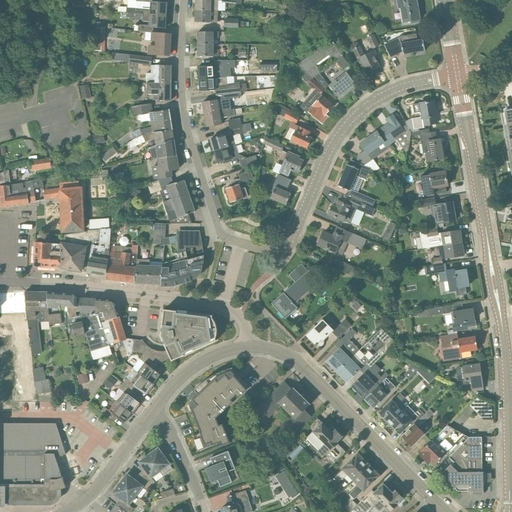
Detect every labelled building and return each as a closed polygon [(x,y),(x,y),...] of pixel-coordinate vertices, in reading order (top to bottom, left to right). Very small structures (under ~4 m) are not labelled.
[(135,13),(166,16),(166,3),(148,2),(147,0),(127,0),(128,7),(118,7),(118,12),(128,13),(135,13)] [(210,11),(217,11),(217,0),(195,0),(196,10),(210,11)] [(398,0),(400,9),(401,8),(417,5),(415,0),(398,0)] [(420,22),(417,5),(401,8),(404,23),(410,22),(411,24),(420,22)] [(217,23),(217,11),(210,11),(196,10),(195,23),(215,23),(217,23)] [(166,16),(135,13),(128,13),(128,18),(135,18),(135,19),(142,20),(142,21),(150,22),(150,26),(139,25),(133,24),(132,31),(152,33),(153,33),(153,27),(165,28),(166,16)] [(198,44),(213,44),(218,44),(218,32),(198,32),(198,44)] [(307,73),(313,79),(321,72),(316,65),(329,55),(331,58),(333,56),(343,70),(349,65),(342,56),(343,55),(332,41),(333,40),(327,32),(314,42),(315,43),(304,52),(308,57),(298,64),(307,73)] [(170,34),(153,33),(152,33),(151,41),(156,41),(156,46),(149,46),(149,55),(169,56),(170,34)] [(418,41),(416,34),(399,37),(399,38),(384,45),(385,47),(390,58),(402,52),(404,54),(425,51),(423,40),(418,41)] [(372,49),(379,46),(374,35),(367,38),(372,49)] [(364,56),(358,43),(351,47),(358,59),(360,58),(367,73),(380,67),(375,58),(377,57),(374,51),(364,56)] [(213,50),(213,44),(198,44),(198,57),(218,56),(218,50),(213,50)] [(152,66),(152,65),(152,58),(130,55),(129,63),(152,66)] [(237,69),(249,70),(250,60),(238,60),(237,69)] [(279,71),(279,62),(260,63),(260,70),(272,69),(273,72),(279,71)] [(147,83),(171,83),(171,66),(152,65),(152,66),(151,66),(151,73),(147,73),(147,83)] [(222,78),(225,77),(224,65),(199,66),(199,79),(222,78)] [(302,79),(308,84),(313,79),(307,73),(302,79)] [(315,78),(320,84),(325,80),(320,73),(315,78)] [(339,97),(352,86),(354,84),(353,82),(347,75),(331,88),(339,97)] [(200,91),(215,90),(216,96),(241,93),(240,83),(227,84),(227,77),(225,77),(222,78),(199,79),(200,91)] [(325,90),(315,81),(313,79),(308,84),(315,90),(300,108),(307,114),(309,112),(316,118),(321,113),(324,115),(333,105),(322,96),(322,97),(320,95),(325,90)] [(171,83),(147,83),(146,95),(153,95),(153,100),(155,100),(171,101),(171,83)] [(88,85),(80,86),(82,100),(91,98),(88,85)] [(231,110),(229,99),(242,97),(241,93),(216,96),(217,100),(202,103),(204,115),(219,112),(231,110)] [(437,123),(434,101),(420,104),(420,105),(414,106),(415,113),(418,113),(422,113),(424,126),(437,123)] [(154,133),(172,130),(169,110),(153,112),(151,103),(132,107),(134,116),(149,113),(151,122),(152,128),(141,131),(140,130),(131,134),(133,140),(143,136),(153,133),(154,133)] [(242,114),(242,109),(231,110),(219,112),(204,115),(207,127),(221,125),(220,118),(223,118),(222,117),(242,114)] [(511,109),(504,111),(507,127),(503,127),(509,161),(511,160),(511,109)] [(300,129),(294,125),(295,124),(299,118),(287,111),(284,118),(292,122),(289,128),(290,128),(285,138),(307,148),(311,138),(308,137),(310,133),(300,128),(300,129)] [(389,144),(396,139),(405,152),(409,150),(411,137),(412,132),(407,124),(406,125),(406,124),(401,128),(393,115),(386,120),(389,124),(379,130),(389,144)] [(405,122),(407,124),(412,132),(418,131),(419,131),(412,118),(405,122)] [(229,127),(241,125),(240,119),(228,121),(229,127)] [(244,124),(241,125),(229,127),(230,131),(218,135),(218,137),(210,139),(214,151),(235,144),(233,136),(240,134),(251,130),(248,123),(244,124)] [(174,140),(172,130),(154,133),(153,133),(143,136),(133,140),(128,143),(130,149),(136,146),(146,142),(155,140),(157,146),(174,140)] [(389,144),(379,130),(360,144),(365,150),(357,156),(357,160),(365,165),(391,147),(389,144)] [(427,133),(427,130),(419,131),(423,154),(426,153),(427,162),(443,159),(440,139),(437,140),(435,132),(427,133)] [(92,135),(95,146),(101,144),(99,134),(92,135)] [(281,152),(284,146),(265,137),(263,144),(281,152)] [(176,156),(174,140),(157,146),(150,148),(151,154),(152,160),(157,159),(176,156)] [(235,144),(214,151),(218,163),(224,161),(224,163),(240,158),(235,144)] [(298,173),(303,161),(299,159),(300,157),(289,152),(283,166),(277,163),(273,171),(279,174),(280,172),(288,176),(291,170),(293,171),(293,170),(298,173)] [(110,158),(106,153),(101,157),(105,162),(110,158)] [(242,170),(259,164),(258,161),(259,160),(259,158),(261,157),(260,154),(240,161),(242,170)] [(170,171),(173,170),(178,170),(176,156),(157,159),(158,165),(152,167),(154,180),(161,179),(171,177),(170,171)] [(29,162),(30,171),(57,168),(56,159),(38,161),(29,162)] [(358,177),(361,171),(347,165),(338,186),(348,190),(349,191),(350,189),(356,176),(358,177)] [(267,170),(261,167),(258,173),(264,175),(267,170)] [(241,191),(238,184),(251,180),(248,171),(238,174),(240,179),(231,182),(233,186),(226,189),(231,203),(248,198),(245,189),(241,191)] [(392,171),(386,175),(390,181),(396,177),(392,171)] [(424,195),(434,194),(433,188),(448,186),(445,172),(421,176),(424,195)] [(164,202),(179,197),(189,193),(184,180),(178,183),(177,182),(174,183),(171,177),(161,179),(158,179),(158,180),(147,184),(151,194),(160,191),(164,202)] [(286,205),(291,194),(286,192),(290,183),(278,178),(274,187),(276,187),(271,198),(286,205)] [(0,196),(35,192),(33,181),(25,182),(26,187),(16,189),(15,185),(0,186),(0,196)] [(62,232),(84,229),(84,221),(82,188),(82,186),(61,188),(44,190),(45,200),(61,197),(61,203),(62,232)] [(144,192),(135,188),(131,195),(140,200),(144,192)] [(346,196),(372,207),(375,200),(350,189),(349,191),(348,190),(346,196)] [(36,202),(36,201),(35,192),(0,196),(0,206),(0,208),(29,204),(29,202),(36,202)] [(179,197),(164,202),(163,202),(171,224),(192,224),(188,214),(195,212),(189,193),(179,197)] [(373,207),(372,207),(346,196),(345,195),(341,203),(338,201),(335,207),(333,205),(328,215),(343,221),(350,224),(357,208),(370,214),(373,207)] [(436,205),(435,198),(423,200),(424,207),(427,207),(428,213),(433,212),(435,224),(456,221),(452,202),(436,205)] [(108,219),(88,220),(89,230),(100,230),(109,229),(108,221),(108,219)] [(396,225),(390,222),(387,228),(393,230),(396,225)] [(366,239),(338,227),(333,237),(323,232),(318,245),(341,255),(347,243),(362,249),(366,239)] [(111,228),(109,229),(100,230),(99,239),(98,246),(93,245),(92,244),(88,266),(87,272),(86,273),(106,276),(110,246),(111,228)] [(438,229),(419,232),(421,239),(429,237),(439,235),(438,229)] [(86,273),(87,272),(88,266),(92,244),(93,245),(94,238),(99,239),(100,230),(89,230),(87,230),(87,232),(62,236),(62,239),(62,240),(61,268),(86,273)] [(165,231),(154,230),(153,244),(161,244),(161,237),(165,238),(165,231)] [(438,246),(443,246),(461,242),(459,230),(441,233),(441,235),(439,235),(429,237),(430,248),(438,246)] [(203,247),(200,231),(179,231),(177,233),(177,235),(178,248),(178,253),(177,254),(179,260),(181,273),(180,274),(181,284),(192,281),(191,279),(194,279),(197,278),(200,276),(201,273),(202,269),(204,255),(203,252),(196,253),(197,256),(188,258),(186,251),(186,248),(203,247)] [(61,268),(62,240),(62,239),(52,238),(52,236),(36,235),(34,264),(37,267),(61,268)] [(461,242),(443,246),(438,246),(439,257),(441,257),(442,260),(464,256),(461,242)] [(137,259),(138,246),(132,245),(131,252),(116,251),(116,247),(110,246),(106,276),(106,280),(136,284),(136,283),(136,272),(137,259)] [(432,259),(433,266),(442,264),(441,257),(432,259)] [(150,260),(137,259),(136,272),(136,283),(140,283),(149,284),(149,266),(150,260)] [(181,284),(180,274),(181,273),(179,260),(170,263),(171,266),(162,266),(162,267),(161,284),(161,286),(173,286),(181,284)] [(353,277),(357,270),(340,262),(337,269),(353,277)] [(445,263),(442,264),(433,266),(424,267),(424,268),(418,269),(419,277),(438,273),(440,283),(448,281),(450,291),(458,290),(457,288),(469,286),(466,270),(455,272),(454,270),(447,272),(445,263)] [(308,272),(302,265),(290,276),(296,283),(273,304),(285,318),(296,308),(292,304),(317,281),(309,272),(308,272)] [(149,266),(149,284),(161,284),(162,267),(149,266)] [(379,287),(387,290),(389,285),(376,278),(374,283),(380,286),(379,287)] [(53,310),(51,298),(50,294),(47,294),(47,292),(26,292),(27,320),(30,338),(32,355),(41,354),(37,322),(50,321),(50,324),(61,323),(62,330),(64,330),(64,322),(62,323),(59,314),(58,314),(58,311),(55,311),(55,310),(53,310)] [(59,314),(62,323),(64,322),(64,330),(69,328),(69,325),(72,324),(75,336),(85,333),(82,321),(79,310),(80,301),(76,300),(76,297),(74,295),(50,294),(51,298),(53,310),(55,310),(55,311),(58,311),(58,314),(59,314)] [(97,308),(97,300),(80,299),(80,301),(79,310),(82,321),(85,333),(91,351),(108,346),(101,322),(97,308)] [(112,300),(97,300),(97,308),(101,322),(105,321),(119,317),(115,303),(112,300)] [(401,304),(397,300),(392,306),(396,309),(401,304)] [(430,316),(442,314),(441,307),(429,309),(430,316)] [(473,309),(454,312),(453,312),(455,323),(452,324),(453,331),(468,329),(468,326),(475,325),(473,309)] [(139,353),(143,354),(157,364),(171,359),(172,361),(216,341),(215,339),(217,334),(216,328),(215,323),(212,318),(212,316),(164,310),(161,336),(167,351),(161,351),(156,350),(150,348),(146,344),(142,339),(140,340),(139,353)] [(125,339),(119,317),(105,321),(101,322),(108,346),(109,346),(110,347),(109,344),(114,342),(114,344),(115,344),(115,343),(123,341),(125,339)] [(339,338),(351,326),(346,320),(334,332),(339,338)] [(323,346),(324,344),(324,342),(323,340),(332,331),(323,321),(308,336),(316,344),(315,344),(316,346),(317,345),(318,346),(321,347),(323,346)] [(366,363),(371,368),(396,343),(382,328),(367,342),(372,347),(377,341),(376,340),(378,337),(385,344),(366,363)] [(352,329),(342,339),(346,343),(349,340),(356,333),(352,329)] [(455,341),(454,335),(457,334),(440,336),(444,361),(461,358),(460,353),(477,350),(475,337),(458,339),(458,341),(455,341)] [(132,352),(134,339),(125,339),(123,341),(128,359),(133,352),(132,352)] [(139,353),(140,340),(134,339),(132,352),(133,352),(139,353)] [(337,372),(355,355),(345,345),(327,362),(337,372)] [(395,352),(402,355),(405,349),(398,346),(395,352)] [(154,362),(157,364),(143,354),(139,359),(144,363),(138,372),(154,385),(155,384),(154,384),(161,375),(150,367),(154,362)] [(347,382),(364,365),(355,355),(337,372),(347,382)] [(483,389),(480,364),(456,368),(458,381),(461,380),(462,386),(471,385),(472,391),(483,389)] [(409,371),(404,375),(409,380),(421,368),(414,365),(409,371)] [(46,380),(43,367),(33,370),(34,383),(41,381),(46,380)] [(216,418),(249,388),(231,369),(233,368),(227,369),(219,373),(212,376),(206,380),(198,386),(194,390),(196,392),(195,393),(194,392),(194,393),(191,396),(190,396),(189,396),(192,399),(193,399),(187,405),(187,406),(189,404),(200,433),(193,435),(199,451),(220,442),(222,446),(230,442),(223,424),(219,425),(216,418)] [(421,368),(417,372),(429,384),(437,376),(421,368)] [(123,384),(133,392),(137,387),(147,394),(154,385),(138,372),(137,372),(138,373),(131,382),(126,378),(123,384)] [(376,382),(379,385),(384,379),(386,378),(383,375),(381,377),(377,373),(370,380),(365,374),(352,386),(362,396),(376,382)] [(21,376),(21,386),(32,386),(31,375),(21,376)] [(84,375),(77,376),(79,386),(86,384),(84,375)] [(104,384),(111,390),(117,382),(110,377),(104,384)] [(51,392),(48,379),(46,380),(41,381),(45,394),(51,392)] [(365,399),(374,408),(395,387),(390,382),(389,384),(384,379),(379,385),(365,399)] [(41,381),(34,383),(37,395),(45,394),(41,381)] [(130,397),(133,392),(123,384),(119,389),(123,392),(116,401),(133,414),(140,404),(130,397)] [(284,426),(294,436),(304,426),(296,419),(310,405),(293,388),(284,397),(277,389),(258,408),(268,418),(281,405),(293,417),(284,426)] [(402,411),(397,406),(405,398),(400,393),(380,413),(383,417),(383,418),(389,424),(402,411)] [(133,414),(116,401),(109,410),(104,407),(100,412),(111,420),(115,415),(125,423),(132,413),(133,414)] [(492,408),(487,404),(477,414),(482,418),(492,408)] [(413,422),(417,418),(419,419),(427,411),(422,406),(415,413),(407,405),(402,411),(389,424),(395,430),(396,429),(400,433),(412,421),(413,422)] [(429,409),(427,411),(419,419),(402,437),(412,447),(424,434),(419,428),(433,414),(429,409)] [(0,505),(5,506),(5,504),(50,504),(52,504),(53,503),(55,503),(56,502),(57,501),(58,500),(59,498),(60,497),(60,496),(61,494),(60,491),(60,490),(66,488),(63,477),(62,478),(56,458),(66,455),(56,424),(21,424),(0,423),(0,505)] [(332,433),(322,423),(307,438),(319,450),(317,452),(323,458),(326,455),(335,463),(345,453),(336,444),(337,443),(336,443),(342,437),(335,430),(332,433)] [(453,431),(447,426),(431,441),(444,455),(445,454),(449,457),(461,445),(457,442),(462,438),(454,430),(453,431)] [(461,445),(449,457),(453,462),(440,475),(454,489),(458,486),(461,489),(468,489),(468,492),(483,492),(483,482),(486,482),(486,474),(483,474),(483,472),(482,472),(482,437),(468,437),(461,445)] [(431,441),(419,454),(429,464),(430,462),(434,465),(444,455),(431,441)] [(160,471),(164,476),(173,470),(169,465),(170,464),(158,448),(153,452),(153,451),(148,454),(160,471)] [(206,469),(211,483),(218,480),(220,487),(232,483),(228,472),(235,469),(228,451),(210,458),(213,466),(206,469)] [(156,482),(164,476),(160,471),(148,454),(143,458),(143,459),(139,462),(146,472),(141,477),(151,487),(155,483),(151,478),(153,477),(156,482)] [(354,479),(368,465),(358,455),(334,478),(338,483),(344,478),(349,484),(354,479)] [(266,467),(270,471),(278,464),(274,460),(266,467)] [(378,476),(368,465),(354,479),(359,484),(349,494),(354,499),(378,476)] [(275,477),(280,484),(288,479),(283,471),(275,477)] [(151,487),(141,477),(137,482),(127,474),(123,479),(123,478),(119,483),(136,496),(142,487),(147,491),(151,487)] [(136,496),(119,483),(115,488),(116,489),(113,493),(123,501),(119,506),(127,511),(131,511),(134,509),(129,505),(136,496)] [(299,488),(303,492),(307,488),(303,484),(299,488)] [(393,494),(383,484),(375,493),(372,490),(354,509),(356,511),(369,511),(375,506),(381,511),(380,511),(389,511),(397,504),(396,504),(402,498),(396,491),(393,494)] [(162,499),(175,495),(173,489),(160,493),(162,499)] [(222,511),(240,511),(238,504),(249,500),(246,491),(227,497),(230,506),(221,508),(222,511)] [(347,511),(349,511),(357,505),(353,501),(344,509),(347,511)]
